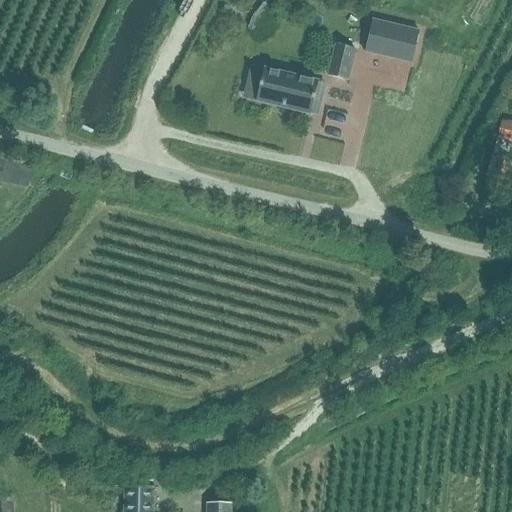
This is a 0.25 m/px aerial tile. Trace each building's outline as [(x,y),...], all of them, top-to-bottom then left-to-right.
[(412,64),(419,32),(372,21),(365,52),(412,64)] [(328,77),(348,81),(355,50),(336,45),(328,77)] [(264,69),(256,102),(311,116),(319,82),(264,69)] [(497,139),(484,190),(508,196),(511,181),(511,124),(494,120),(490,137),(497,139)] [(153,511),(154,488),(124,487),(123,511),(153,511)]
